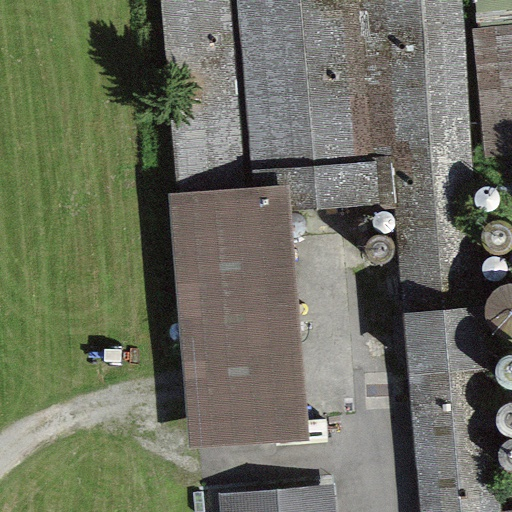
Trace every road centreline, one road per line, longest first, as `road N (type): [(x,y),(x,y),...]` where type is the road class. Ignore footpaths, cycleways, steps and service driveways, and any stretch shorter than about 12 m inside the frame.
road 1 (track): [(375,511),(356,256)]
road 2 (track): [(0,461),(65,417),(161,412)]
